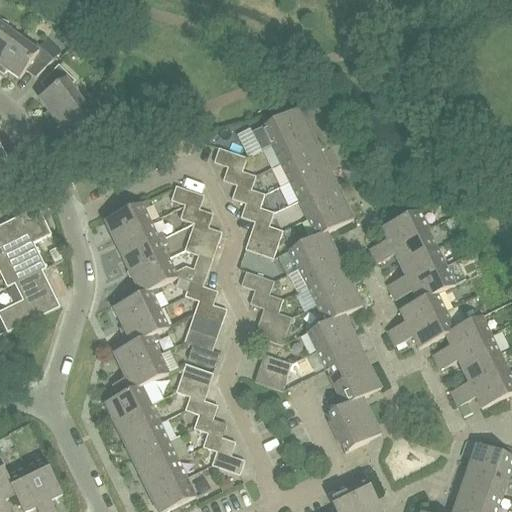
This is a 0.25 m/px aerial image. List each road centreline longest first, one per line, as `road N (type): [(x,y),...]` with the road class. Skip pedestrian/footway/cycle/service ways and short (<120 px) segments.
road 1 (residential): [(278,508),(226,387),(236,320),(221,273),(228,235),(200,176),(170,173),(70,224)]
road 2 (residential): [(53,404),(83,279),(70,224)]
road 3 (residential): [(278,508),(321,490),(337,469),(302,388)]
road 4 (residential): [(70,224),(26,131),(0,106)]
